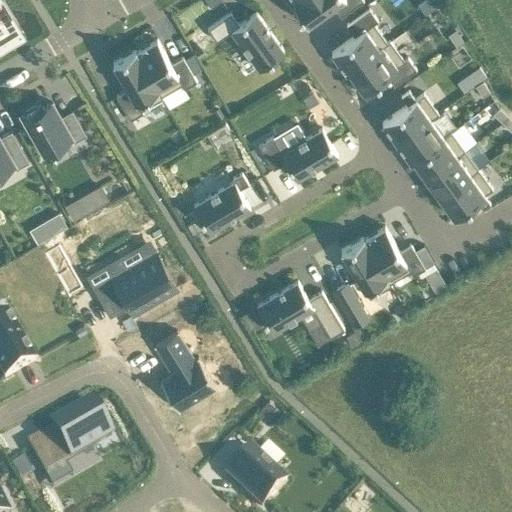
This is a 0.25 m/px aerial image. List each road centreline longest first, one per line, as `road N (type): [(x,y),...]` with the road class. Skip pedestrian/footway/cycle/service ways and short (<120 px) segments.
road 1 (residential): [(378,151),(215,250),(240,289),(405,190)]
road 2 (residential): [(32,399),(107,361),(180,477)]
road 3 (residential): [(274,0),(378,151)]
road 4 (residential): [(405,190),(442,243),(511,202)]
